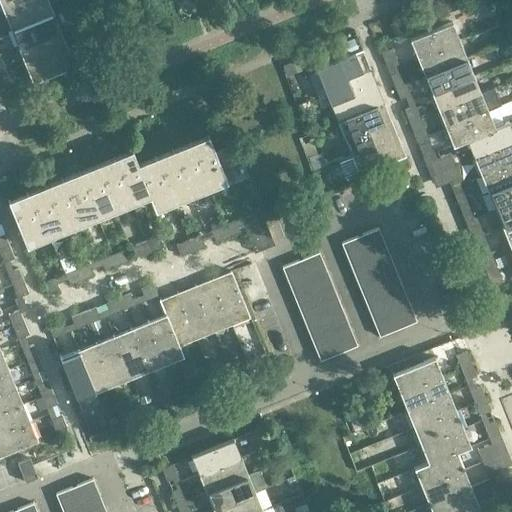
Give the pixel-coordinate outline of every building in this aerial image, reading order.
[(31,0),(1,0),(6,11),(31,0)] [(52,12),(46,0),(31,0),(6,11),(13,28),(52,12)] [(59,30),(52,12),(13,28),(20,46),(59,30)] [(458,41),(451,24),(453,23),(453,21),(410,39),(411,40),(413,40),(419,57),(458,41)] [(66,47),(59,30),(20,46),(27,63),(66,47)] [(465,59),(458,41),(419,57),(426,74),(465,59)] [(75,65),(74,63),(72,64),(66,47),(27,63),(34,80),(32,81),(32,82),(75,65)] [(397,60),(392,47),(381,52),(386,64),(397,60)] [(347,77),(368,69),(362,52),(364,51),(363,49),(316,68),(317,70),(319,69),(333,103),(354,95),(347,77)] [(472,76),(465,59),(426,74),(433,91),(472,76)] [(289,78),(301,75),(297,60),(286,62),(289,78)] [(383,103),(368,69),(347,77),(354,95),(333,103),(340,120),(383,103)] [(406,82),(401,70),(390,74),(395,87),(406,82)] [(12,83),(7,71),(0,73),(0,86),(1,88),(12,83)] [(479,93),(472,76),(433,91),(440,109),(479,93)] [(411,94),(406,82),(395,87),(400,99),(411,94)] [(487,111),(479,93),(440,109),(447,126),(487,111)] [(375,147),(368,129),(390,121),(383,103),(340,120),(354,155),(375,147)] [(420,117),(415,105),(404,109),(409,122),(420,117)] [(494,129),(494,128),(487,111),(447,126),(454,143),(452,144),(453,146),(469,140),(469,139),(494,129)] [(425,129),(420,117),(409,122),(414,134),(425,129)] [(403,155),(393,128),(390,121),(368,129),(375,147),(354,155),(361,172),(359,173),(359,175),(406,156),(405,154),(403,155)] [(511,141),(511,134),(508,124),(510,124),(509,122),(494,128),(494,129),(469,139),(469,140),(476,156),(511,141)] [(227,181),(217,156),(208,134),(207,134),(207,136),(191,143),(208,186),(225,179),(225,181),(227,181)] [(434,152),(429,140),(418,144),(423,157),(434,152)] [(511,161),(511,141),(476,156),(483,174),(511,161)] [(208,186),(191,143),(173,150),(190,193),(208,186)] [(149,194),(137,165),(139,164),(132,148),(131,149),(131,151),(114,158),(132,201),(149,194)] [(190,193),(173,150),(156,157),(173,200),(190,193)] [(456,164),(451,152),(439,157),(444,169),(456,164)] [(156,157),(139,164),(137,165),(149,194),(155,210),(157,209),(156,207),(173,200),(156,157)] [(132,201),(114,158),(97,165),(114,208),(132,201)] [(511,182),(511,161),(483,174),(490,191),(511,182)] [(460,177),(456,164),(444,169),(449,181),(460,177)] [(114,208),(97,165),(80,172),(97,215),(114,208)] [(97,215),(80,172),(62,179),(80,222),(97,215)] [(80,222),(62,179),(45,186),(62,229),(80,222)] [(511,202),(511,182),(490,191),(497,209),(511,202)] [(62,229),(45,186),(27,193),(45,236),(62,229)] [(470,199),(465,187),(454,192),(459,204),(470,199)] [(45,236),(27,193),(10,200),(10,198),(8,199),(27,245),(28,245),(28,243),(45,236)] [(475,212),(470,199),(459,204),(464,216),(475,212)] [(511,222),(511,202),(497,209),(504,226),(511,222)] [(275,244),(266,222),(261,210),(241,218),(255,252),(275,244)] [(240,231),(238,226),(236,220),(224,225),(228,236),(240,231)] [(375,220),(338,235),(378,334),(415,319),(375,220)] [(484,234),(479,222),(468,226),(473,239),(484,234)] [(228,236),(224,225),(211,230),(216,241),(228,236)] [(0,249),(10,245),(5,233),(0,234),(0,249)] [(205,245),(203,240),(201,234),(189,239),(193,250),(205,245)] [(489,246),(484,234),(473,239),(478,251),(489,246)] [(164,246),(160,235),(148,240),(152,251),(164,246)] [(193,250),(189,239),(177,244),(181,255),(193,250)] [(152,251),(148,240),(135,245),(140,256),(152,251)] [(317,243),(280,258),(320,356),(357,341),(317,243)] [(15,258),(10,245),(0,249),(0,253),(3,262),(15,258)] [(129,260),(125,249),(113,254),(117,265),(129,260)] [(117,265),(113,254),(100,259),(105,270),(117,265)] [(498,269),(493,257),(482,261),(487,273),(498,269)] [(95,274),(90,263),(78,268),(82,279),(95,274)] [(24,280),(19,268),(8,272),(13,285),(24,280)] [(82,279),(78,268),(65,273),(70,284),(82,279)] [(503,281),(498,269),(487,273),(492,286),(503,281)] [(250,317),(231,270),(230,271),(230,273),(214,279),(231,322),(248,315),(249,317),(250,317)] [(59,288),(57,283),(55,277),(43,282),(47,293),(59,288)] [(231,322),(214,279),(196,286),(214,329),(231,322)] [(29,292),(24,281),(24,280),(13,285),(18,297),(29,292)] [(158,294),(153,283),(141,288),(146,299),(158,294)] [(214,329),(196,286),(179,294),(196,336),(214,329)] [(135,304),(133,298),(131,293),(118,298),(123,309),(135,304)] [(196,336),(179,294),(162,300),(161,298),(159,299),(166,315),(167,314),(179,343),(196,336)] [(123,309),(118,298),(106,302),(111,314),(123,309)] [(100,318),(96,307),(71,317),(76,328),(100,318)] [(25,321),(20,309),(8,314),(13,326),(25,321)] [(184,355),(179,343),(167,314),(166,315),(149,322),(164,361),(181,354),(182,356),(184,355)] [(29,334),(25,321),(13,326),(18,338),(29,334)] [(65,332),(63,326),(61,321),(49,326),(53,337),(65,332)] [(164,361),(149,322),(131,329),(147,368),(164,361)] [(147,368),(131,329),(114,336),(130,375),(147,368)] [(130,375),(114,336),(96,343),(112,382),(130,375)] [(112,382),(96,343),(79,350),(94,389),(112,382)] [(39,356),(34,344),(23,348),(27,361),(39,356)] [(94,389),(79,350),(62,357),(61,355),(60,356),(77,398),(78,398),(78,396),(94,389)] [(472,363),(467,351),(456,355),(461,368),(472,363)] [(44,368),(39,356),(27,361),(32,373),(44,368)] [(440,376),(434,359),(435,358),(435,356),(392,374),(393,375),(395,375),(402,391),(440,376)] [(477,375),(472,363),(461,368),(466,380),(477,375)] [(0,392),(14,386),(7,369),(0,371),(0,392)] [(447,393),(440,376),(402,391),(409,409),(447,393)] [(53,391),(48,379),(37,383),(42,395),(53,391)] [(0,412),(21,404),(14,386),(0,392),(0,412)] [(486,398),(481,386),(470,390),(475,402),(486,398)] [(58,403),(53,391),(42,395),(47,408),(58,403)] [(455,411),(447,393),(409,409),(416,426),(455,411)] [(491,410),(486,398),(475,402),(480,415),(491,410)] [(0,432),(28,421),(21,404),(0,412),(0,432)] [(462,428),(455,411),(416,426),(423,444),(462,428)] [(67,426),(62,414),(51,418),(56,431),(67,426)] [(0,454),(38,439),(37,438),(37,437),(35,438),(28,421),(0,432),(0,454)] [(500,433),(495,421),(484,425),(489,438),(500,433)] [(471,446),(471,445),(470,444),(468,445),(462,428),(423,444),(430,461),(431,462),(455,452),(471,446)] [(239,457),(233,440),(234,439),(234,438),(191,455),(192,457),(194,456),(201,473),(239,457)] [(493,457),(488,444),(477,449),(482,461),(493,457)] [(462,469),(455,452),(431,462),(430,461),(414,467),(415,469),(417,468),(424,485),(462,469)] [(38,476),(33,466),(30,458),(29,457),(18,462),(18,463),(25,481),(26,481),(37,477),(37,476),(38,476)] [(246,474),(239,457),(201,473),(208,490),(246,474)] [(498,469),(493,457),(482,461),(487,473),(498,469)] [(178,476),(173,463),(162,468),(167,480),(178,476)] [(469,487),(462,469),(424,485),(431,502),(469,487)] [(254,492),(246,474),(208,490),(215,508),(254,492)] [(107,511),(93,476),(56,491),(64,511),(107,511)] [(508,491),(503,479),(492,484),(497,496),(508,491)] [(187,499),(182,486),(171,491),(176,503),(187,499)] [(456,511),(476,504),(469,487),(431,502),(434,511),(456,511)] [(511,503),(511,502),(508,491),(497,496),(502,508),(511,503)] [(253,511),(261,509),(254,492),(215,508),(216,511),(253,511)] [(41,511),(36,499),(0,511),(41,511)] [(189,511),(192,511),(187,499),(176,503),(179,511),(189,511)]
